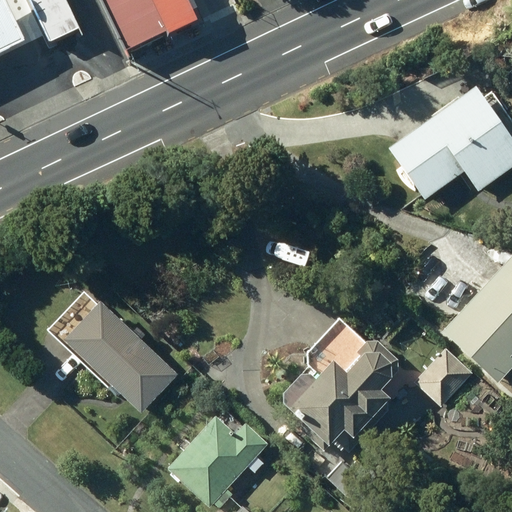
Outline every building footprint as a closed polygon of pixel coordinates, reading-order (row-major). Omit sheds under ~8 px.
[(62,0),(26,0),(46,39),(75,25),(62,0)] [(153,35),(190,18),(186,8),(191,5),(188,0),(97,0),(120,48),(126,45),(128,51),(155,38),(153,35)] [(0,47),(18,39),(0,1),(0,47)] [(511,142),(471,86),(383,150),(421,201),(461,171),(476,192),(511,165),(511,142)] [(511,252),(509,253),(438,330),(496,383),(511,365),(511,360),(508,357),(511,352),(511,252)] [(57,339),(138,412),(174,373),(137,339),(141,334),(133,327),(130,332),(94,299),(57,339)] [(290,414),(285,419),(321,452),(331,441),(329,438),(337,429),(347,438),(384,398),(375,389),(387,376),(390,378),(396,371),(395,361),(373,340),(363,341),(353,351),(356,353),(339,372),(325,359),(308,377),(303,372),(293,372),(276,391),(276,402),(290,414)] [(444,350),(414,382),(440,406),(470,374),(444,350)] [(261,464),(254,457),(265,444),(242,423),(232,434),(211,415),(163,467),(207,508),(211,503),(217,508),(230,494),(224,489),(244,466),(252,473),(261,464)]
